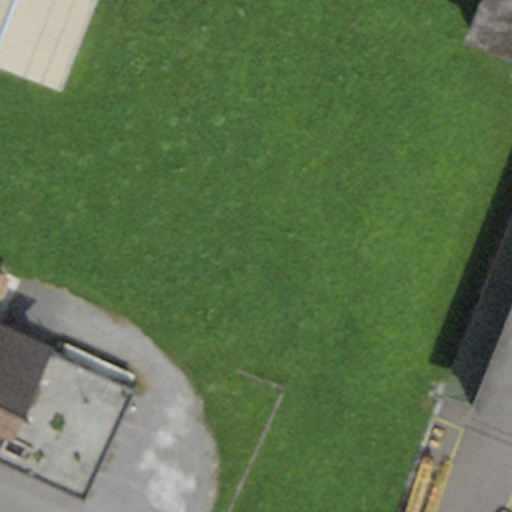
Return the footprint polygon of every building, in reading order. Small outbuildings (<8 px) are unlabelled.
[(0,0),(0,65),(60,90),(97,0),(0,0)] [(511,0),(482,0),(470,32),(511,49),(511,0)] [(511,225),(447,393),(473,403),(511,305),(511,225)] [(135,389),(0,327),(0,288),(4,278),(0,276),(0,459),(85,498),(135,389)] [(511,305),(473,403),(511,419),(511,305)]
